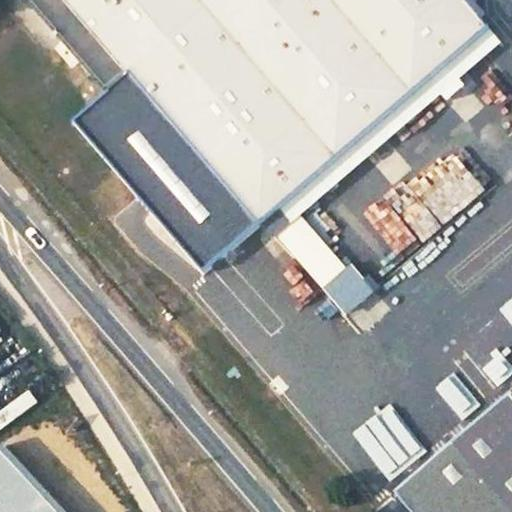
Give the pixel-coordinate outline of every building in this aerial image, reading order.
[(6,0),(76,81),(107,56),(255,224),(484,29),(459,0),(444,0),(442,2),(440,0),(6,0)] [(436,268),(503,213),(485,190),(493,184),(467,153),(392,214),(436,268)] [(289,250),(270,261),(297,308),(316,297),(289,250)] [(405,270),(387,281),(399,300),(418,290),(405,270)] [(364,330),(390,309),(381,297),(354,317),(364,330)] [(511,511),(511,400),(402,501),(411,511),(511,511)] [(10,511),(0,493),(0,511),(10,511)]
